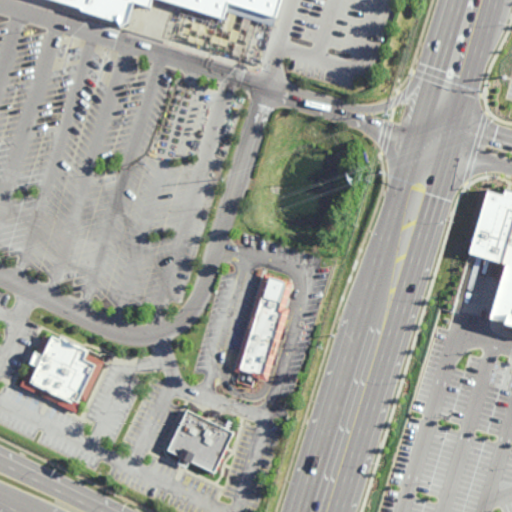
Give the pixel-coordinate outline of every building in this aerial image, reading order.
[(273,0),(268,15),(220,0),(215,17),(164,0),(148,0),(138,5),(130,30),(105,22),(35,0),(273,0)] [(499,184),(511,188),(511,319),(497,314),(511,269),(511,262),(477,250),(499,184)] [(268,380),(256,376),(253,386),(237,381),(240,371),(235,369),(266,270),(295,279),(287,305),(291,306),(268,380)] [(60,338),(61,336),(89,349),(88,353),(104,360),(86,400),(80,398),(78,401),(74,399),(73,403),(60,397),(58,403),(38,394),(41,387),(30,382),(38,366),(31,362),(36,351),(43,355),(52,334),(60,338)] [(225,427),(228,420),(232,422),(229,428),(235,431),(215,472),(190,460),(187,467),(178,462),(181,455),(168,449),(188,408),(225,427)]
